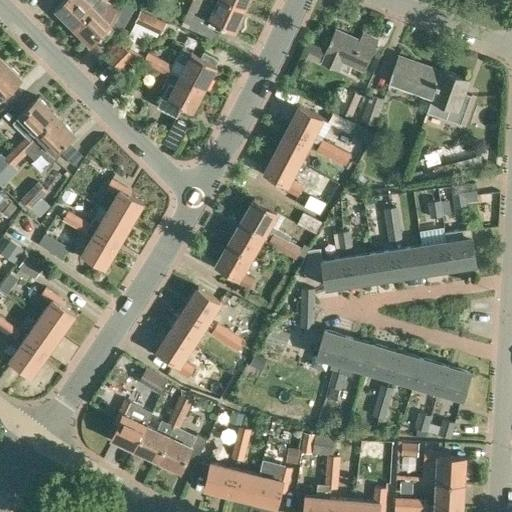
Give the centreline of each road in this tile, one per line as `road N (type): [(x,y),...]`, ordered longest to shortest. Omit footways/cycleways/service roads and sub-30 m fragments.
road 1 (residential): [(38,439),(198,197)]
road 2 (residential): [(198,197),(0,0)]
road 3 (residential): [(198,197),(296,0)]
road 4 (residential): [(163,511),(38,439)]
road 5 (residential): [(511,47),(387,0)]
